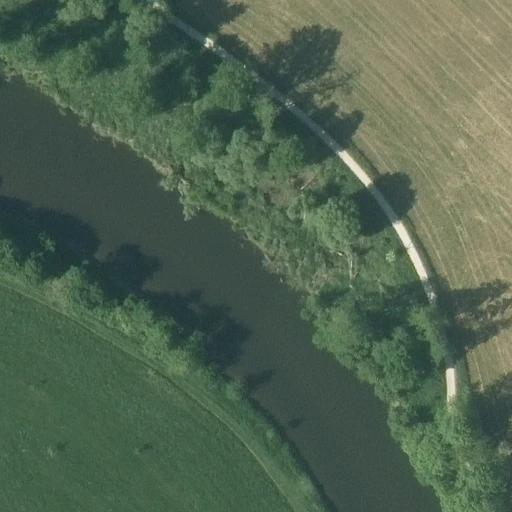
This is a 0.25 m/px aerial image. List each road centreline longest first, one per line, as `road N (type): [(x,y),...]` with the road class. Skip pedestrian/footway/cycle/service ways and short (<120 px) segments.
road 1 (track): [(143,0),(309,125),(402,232),(435,308),(463,465),(486,511)]
road 2 (track): [(304,511),(219,406),(143,342),(32,276),(0,267)]
